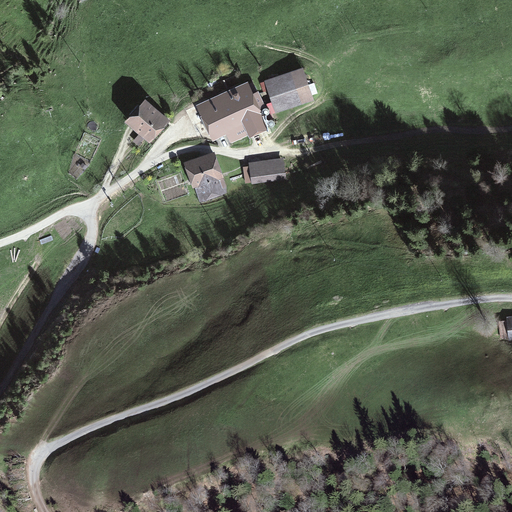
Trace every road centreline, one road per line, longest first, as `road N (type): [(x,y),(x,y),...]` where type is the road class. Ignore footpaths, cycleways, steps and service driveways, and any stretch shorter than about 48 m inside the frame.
road 1 (unclassified): [(46,511),(33,474),(51,445),(333,325),(511,297)]
road 2 (track): [(84,210),(183,151),(290,153),(511,126)]
road 3 (unclassified): [(0,242),(69,209),(84,210),(93,222),(76,267),(0,390)]
